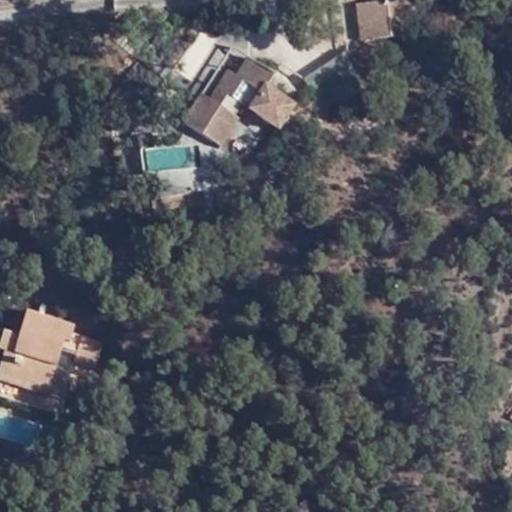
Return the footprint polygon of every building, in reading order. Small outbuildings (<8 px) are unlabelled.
[(403,27),(399,0),(363,0),(355,1),(358,22),(365,22),(367,33),(403,27)] [(235,82),(248,63),(226,50),(202,86),(218,95),(230,79),(235,82)] [(306,74),(324,108),(369,84),(352,50),(306,74)] [(271,77),(248,63),(235,82),(230,79),(218,95),(226,99),(217,111),(199,101),(181,128),(216,148),(242,111),(270,126),(285,105),(263,90),(271,77)] [(226,99),(218,95),(202,86),(194,97),(199,101),(217,111),(226,99)] [(154,170),(198,167),(196,144),(153,146),(154,170)] [(30,317),(70,330),(72,323),(23,308),(14,329),(23,332),(30,317)] [(104,340),(70,330),(30,317),(23,332),(14,329),(2,326),(0,332),(0,346),(4,348),(0,358),(0,377),(47,390),(61,350),(75,352),(73,359),(94,365),(104,340)]
